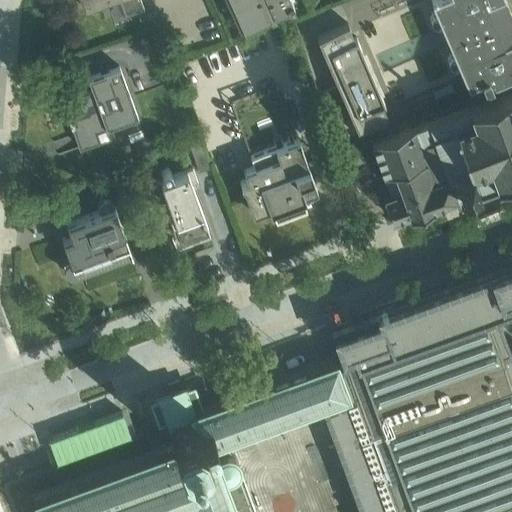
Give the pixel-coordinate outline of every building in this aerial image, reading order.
[(118,0),(124,15),(143,8),(140,0),(79,0),(82,6),(99,0),(118,0)] [(231,0),(243,25),(293,3),(291,0),(231,0)] [(451,92),(419,0),(349,0),(322,10),(330,31),(317,36),(339,88),(318,96),(334,139),(357,130),(358,131),(370,125),(433,102),(432,101),(451,92)] [(432,0),(432,1),(436,10),(432,12),(430,17),(432,22),(436,24),(441,22),(445,31),(448,36),(509,10),(504,0),(432,0)] [(511,17),(509,10),(448,36),(450,42),(449,42),(454,52),(449,53),(447,58),(449,63),(454,64),(458,62),(462,72),(463,72),(466,79),(471,77),(474,85),(483,82),(483,80),(511,67),(511,17)] [(157,31),(125,43),(129,55),(162,43),(157,31)] [(137,116),(119,66),(88,77),(93,92),(79,97),(81,103),(65,109),(75,137),(79,148),(100,140),(115,135),(111,126),(137,116)] [(511,86),(371,138),(390,191),(382,194),(390,217),(448,196),(496,178),(497,180),(499,179),(498,177),(511,172),(511,86)] [(244,169),(247,179),(246,179),(244,178),(243,179),(242,179),(241,180),(241,181),(240,182),(240,183),(240,184),(241,185),(242,186),(242,187),(244,188),(253,212),(265,208),(266,212),(267,211),(268,215),(272,226),(313,212),(308,196),(309,196),(307,192),(317,189),(312,175),(315,174),(331,168),(327,157),(308,163),(298,137),(250,155),(254,166),(244,169)] [(198,171),(211,167),(200,138),(188,143),(198,171)] [(120,200),(135,194),(125,166),(109,171),(120,200)] [(192,167),(186,169),(172,175),(170,169),(169,169),(169,168),(168,168),(166,167),(165,167),(164,167),(162,168),(162,169),(161,169),(161,170),(160,171),(160,172),(160,173),(161,174),(162,178),(156,181),(176,236),(187,232),(188,236),(208,229),(191,184),(197,181),(192,167)] [(132,253),(124,232),(113,203),(112,202),(112,201),(111,200),(109,199),(108,198),(107,198),(105,198),(104,198),(102,198),(101,199),(100,200),(99,201),(98,202),(98,203),(97,205),(97,206),(97,207),(98,209),(66,221),(70,233),(61,236),(75,274),(132,253)] [(511,259),(341,322),(330,325),(343,360),(354,356),(355,355),(356,357),(360,356),(361,360),(483,315),(482,311),(485,310),(492,328),(511,383),(511,316),(511,317),(500,321),(492,301),(511,294),(511,259)] [(343,360),(337,362),(347,391),(367,384),(382,426),(389,424),(421,511),(511,511),(511,383),(492,328),(485,310),(482,311),(483,315),(361,360),(360,356),(356,357),(355,355),(354,356),(343,360)] [(421,511),(389,424),(382,426),(367,384),(347,391),(337,362),(335,359),(254,389),(194,410),(193,409),(196,408),(195,404),(194,404),(193,405),(192,404),(191,403),(188,395),(188,394),(189,393),(189,392),(190,392),(191,392),(189,388),(156,401),(157,404),(158,404),(159,404),(160,404),(161,405),(164,413),(164,414),(164,415),(163,415),(163,416),(162,416),(163,420),(168,418),(169,421),(169,423),(170,425),(169,427),(168,429),(174,444),(33,496),(38,511),(421,511)]
